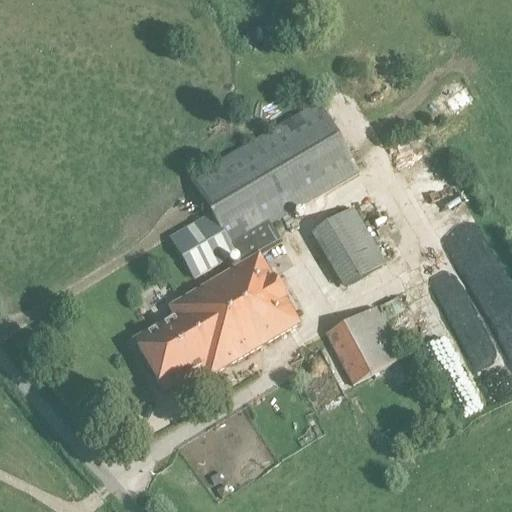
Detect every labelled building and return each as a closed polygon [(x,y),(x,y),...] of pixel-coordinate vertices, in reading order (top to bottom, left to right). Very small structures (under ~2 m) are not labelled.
[(368,0),(343,0),(352,18),(372,8),(368,0)] [(494,10),(477,16),(483,34),(501,28),(494,10)] [(373,104),(396,84),(382,68),(359,89),(373,104)] [(445,96),(457,112),(472,101),(461,85),(445,96)] [(134,345),(162,394),(163,395),(203,371),(209,381),(299,328),(259,260),(281,247),(270,228),(359,177),(318,108),(191,182),(200,198),(212,218),(171,241),(195,282),(236,258),(242,268),(169,311),(174,321),(134,345)] [(385,267),(353,211),(310,236),(342,292),(385,267)] [(453,246),(460,262),(491,248),(483,232),(453,246)] [(387,322),(404,315),(397,300),(380,307),(387,322)] [(354,389),(401,364),(403,362),(376,311),(326,338),(354,389)] [(319,407),(343,395),(333,374),(309,386),(319,407)] [(472,380),(452,391),(464,415),(485,405),(472,380)]
